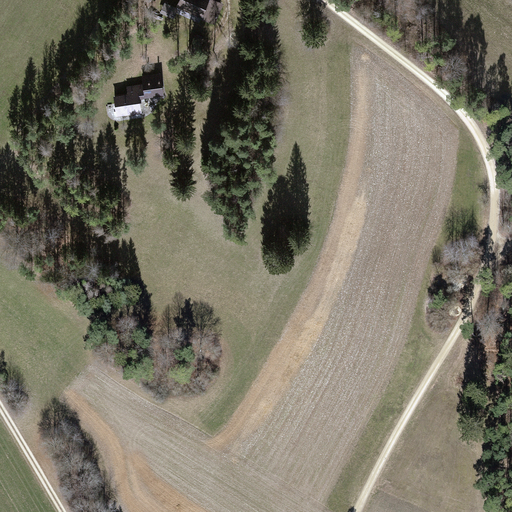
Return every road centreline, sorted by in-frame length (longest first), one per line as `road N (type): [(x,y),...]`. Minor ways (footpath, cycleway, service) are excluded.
road 1 (track): [(511,241),(497,250),(498,194),(483,137),(463,108),(324,0)]
road 2 (track): [(360,511),(497,250)]
road 3 (track): [(0,406),(63,511)]
